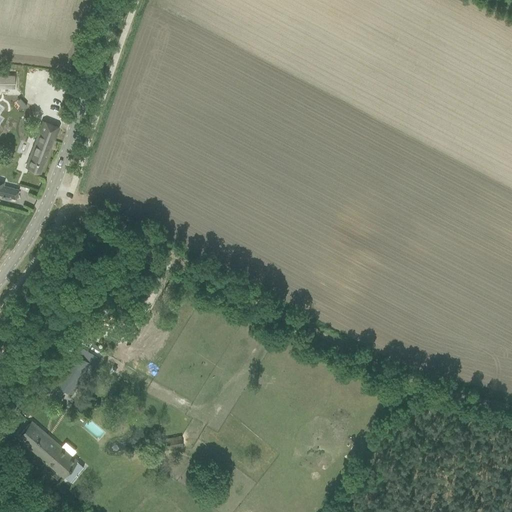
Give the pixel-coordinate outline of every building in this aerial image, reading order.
[(0,75),(0,87),(14,88),(14,76),(0,75)] [(55,75),(53,80),(68,85),(70,79),(55,75)] [(59,127),(49,124),(43,121),(27,159),(31,160),(28,168),(39,173),(42,164),(43,165),(59,127)] [(0,195),(15,199),(16,195),(18,189),(2,185),(3,181),(0,180),(0,195)] [(99,231),(93,226),(85,236),(91,241),(99,231)] [(54,385),(63,390),(72,395),(90,364),(96,367),(101,359),(87,350),(86,350),(78,346),(73,353),(54,385)] [(31,422),(18,437),(63,476),(64,477),(70,482),(84,467),(77,462),(77,461),(60,447),(54,442),(39,428),(31,422)] [(165,438),(167,451),(183,449),(181,436),(165,438)]
